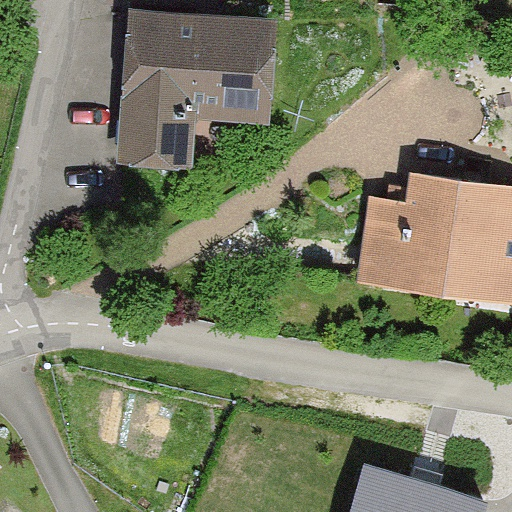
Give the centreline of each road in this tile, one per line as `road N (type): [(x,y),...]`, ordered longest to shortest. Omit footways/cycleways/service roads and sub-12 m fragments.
road 1 (residential): [(0,349),(89,324),(511,405)]
road 2 (unknown): [(89,324),(123,281),(348,136),(394,128),(468,152)]
road 3 (residential): [(0,335),(61,0)]
